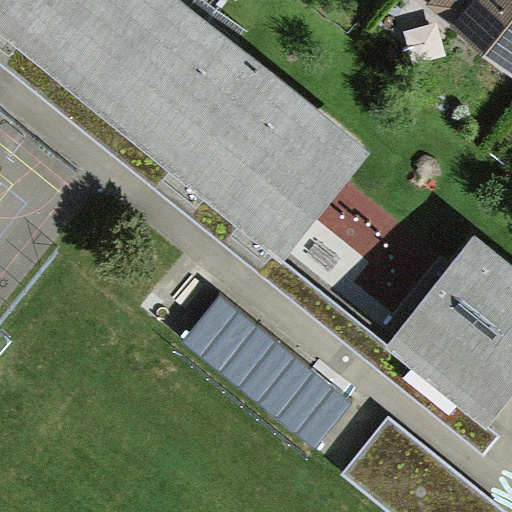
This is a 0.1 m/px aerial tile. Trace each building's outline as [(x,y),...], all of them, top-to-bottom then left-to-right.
[(359,148),(175,0),(0,0),(0,49),(19,26),(26,32),(110,100),(103,109),(101,112),(119,126),(121,124),(128,115),(177,154),(214,184),(246,209),(281,238),(284,240),(359,148)] [(511,0),(431,0),(430,2),(459,25),(460,24),(511,65),(511,0)] [(26,32),(19,26),(0,49),(0,60),(484,452),(501,431),(463,400),(471,391),(452,376),(442,389),(424,374),(434,361),(417,347),(409,356),(274,247),(281,238),(246,209),(239,218),(207,192),(214,184),(177,154),(170,163),(121,124),(119,126),(101,112),(103,109),(19,41),(26,32)] [(511,376),(511,271),(473,240),(398,332),(417,347),(434,361),(424,374),(442,389),(452,376),(471,391),(488,405),(511,376)] [(445,460),(390,416),(346,470),(398,511),(450,511),(422,488),(445,460)]
